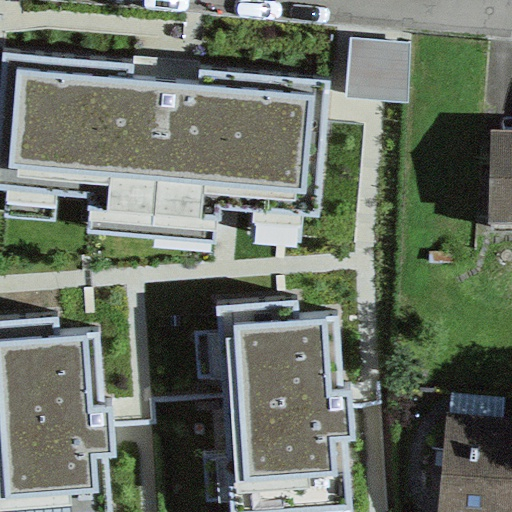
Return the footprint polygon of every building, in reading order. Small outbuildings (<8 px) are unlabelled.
[(332,78),(8,50),(0,142),(0,181),(321,209),(332,78)] [(511,165),(511,131),(494,132),(493,165),(511,165)] [(511,165),(493,165),(492,227),(511,227),(511,165)] [(354,511),(336,297),(223,307),(240,511),(354,511)] [(113,511),(96,317),(0,324),(0,511),(113,511)] [(511,511),(511,422),(449,417),(440,511),(511,511)]
